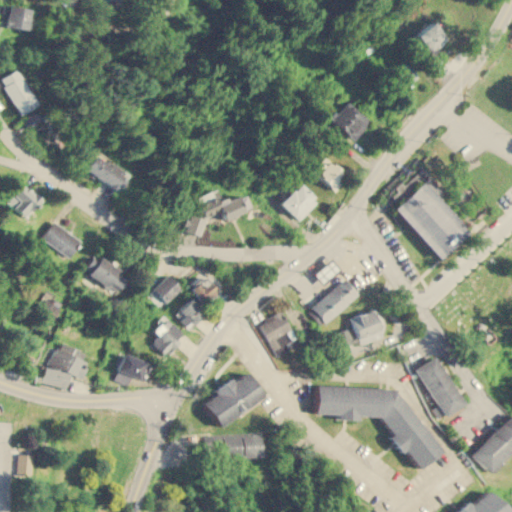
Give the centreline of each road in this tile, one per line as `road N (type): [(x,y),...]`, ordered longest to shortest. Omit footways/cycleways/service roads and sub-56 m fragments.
road 1 (tertiary): [(511,0),(480,55),(409,133),(359,205),(235,309),(174,392)]
road 2 (residential): [(0,123),(46,170),(153,246),(312,250)]
road 3 (residential): [(359,205),(412,294),(425,298),(511,221)]
road 4 (tertiary): [(0,381),(88,398),(174,392)]
road 5 (tertiary): [(174,392),(132,511)]
